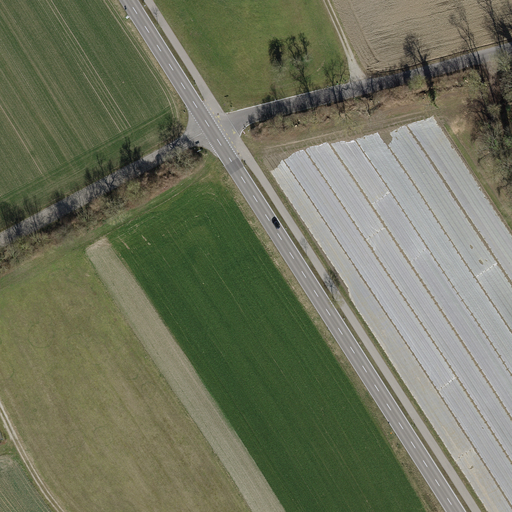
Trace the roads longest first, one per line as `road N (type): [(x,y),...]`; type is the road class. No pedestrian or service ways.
road 1 (primary): [(210,127),(455,511)]
road 2 (residential): [(511,48),(210,127)]
road 3 (primary): [(128,0),(210,127)]
road 4 (track): [(0,403),(65,511)]
